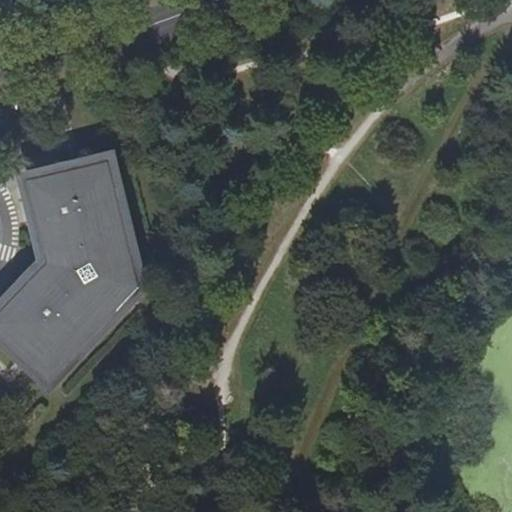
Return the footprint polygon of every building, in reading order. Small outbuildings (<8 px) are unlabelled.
[(74,351),(124,301),(108,287),(111,278),(131,275),(113,194),(116,193),(108,163),(26,183),(32,212),(44,210),(49,229),(36,232),(39,245),(42,260),(61,259),(57,278),(54,277),(42,269),(27,284),(33,290),(22,301),(17,294),(0,311),(0,339),(45,384),(77,355),(74,351)] [(49,229),(44,210),(32,212),(36,232),(49,229)] [(57,278),(61,259),(42,260),(42,269),(54,277),(57,278)] [(124,301),(131,275),(111,278),(108,287),(124,301)] [(22,301),(33,290),(27,284),(17,294),(22,301)]
